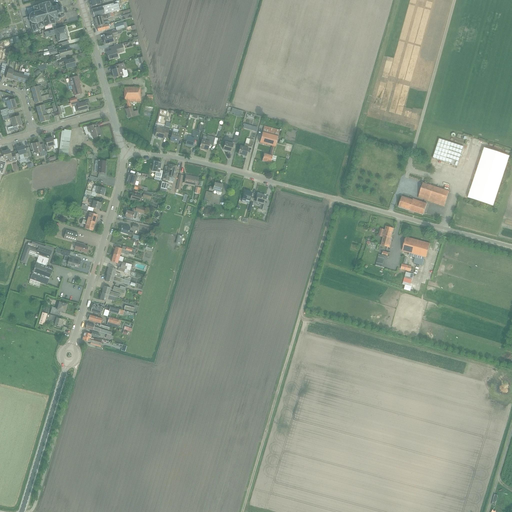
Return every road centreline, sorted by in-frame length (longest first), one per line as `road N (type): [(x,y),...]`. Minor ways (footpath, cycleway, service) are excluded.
road 1 (tertiary): [(511,249),(197,161),(123,155)]
road 2 (tertiary): [(71,348),(123,155)]
road 3 (tertiary): [(22,511),(66,363)]
